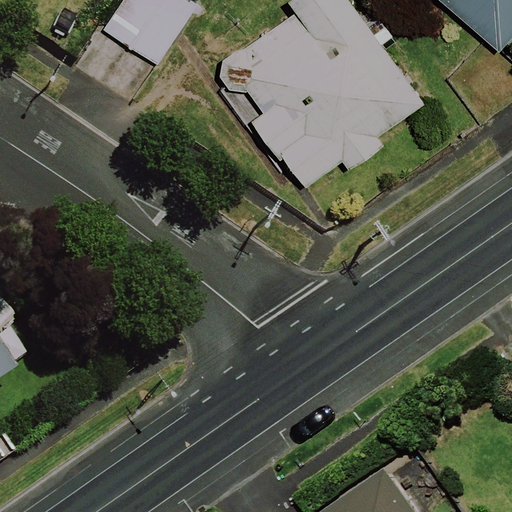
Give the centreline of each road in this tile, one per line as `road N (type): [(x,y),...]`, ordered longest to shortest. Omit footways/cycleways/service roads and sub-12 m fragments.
road 1 (residential): [(295,373),(259,326),(0,133)]
road 2 (secondary): [(295,373),(511,223)]
road 3 (secondary): [(97,511),(295,373)]
